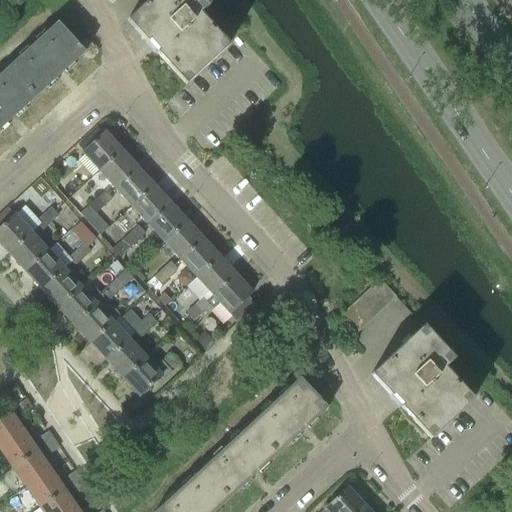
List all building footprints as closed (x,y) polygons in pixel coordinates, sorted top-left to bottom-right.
[(203,0),(149,0),(126,21),(147,43),(148,42),(158,52),(156,54),(185,86),(229,46),(200,15),(209,6),(203,0)] [(8,68),(36,98),(85,53),(57,23),(8,68)] [(8,68),(0,74),(0,130),(36,98),(8,68)] [(104,132),(81,153),(98,171),(121,151),(104,132)] [(121,151),(98,171),(115,189),(137,168),(121,151)] [(137,168),(115,189),(131,207),(153,186),(137,168)] [(153,186),(131,207),(147,225),(170,204),(153,186)] [(97,199),(104,206),(112,199),(105,192),(97,199)] [(104,206),(97,199),(89,207),(92,211),(95,214),(104,206)] [(170,204),(147,225),(164,243),(187,223),(170,204)] [(92,211),(89,207),(80,214),(84,218),(92,211)] [(43,216),(50,223),(57,216),(51,209),(43,216)] [(14,215),(0,227),(0,244),(8,253),(30,233),(14,215)] [(50,223),(43,216),(34,224),(41,231),(50,223)] [(187,223),(164,243),(181,261),(203,240),(187,223)] [(130,234),(136,241),(144,235),(137,227),(130,234)] [(30,233),(8,253),(24,271),(47,251),(30,233)] [(136,241),(130,234),(121,242),(128,249),(136,241)] [(181,261),(174,267),(177,271),(187,268),(197,279),(219,258),(203,240),(181,261)] [(76,252),(82,259),(90,252),(83,245),(76,252)] [(47,251),(24,271),(41,289),(63,269),(47,251)] [(82,259),(76,252),(67,259),(74,267),(82,259)] [(219,258),(197,279),(213,297),(236,276),(219,258)] [(170,263),(162,270),(168,278),(177,271),(174,267),(170,263)] [(63,269),(41,289),(56,307),(79,286),(63,269)] [(162,270),(154,278),(161,285),(168,278),(162,270)] [(124,272),(116,280),(122,288),(131,280),(124,272)] [(213,297),(206,303),(209,306),(213,310),(220,304),(230,315),(237,323),(256,305),(249,297),(252,294),(236,276),(213,297)] [(116,280),(108,287),(115,294),(122,288),(116,280)] [(379,280),(370,288),(387,306),(396,298),(379,280)] [(79,286),(56,307),(73,325),(103,298),(107,302),(115,294),(108,287),(100,295),(96,290),(89,296),(80,287),(79,286)] [(370,288),(362,297),(378,314),(387,306),(370,288)] [(362,297),(353,305),(369,323),(378,314),(362,297)] [(103,298),(73,325),(89,343),(112,322),(119,315),(111,307),(107,302),(103,298)] [(202,299),(195,305),(201,313),(209,306),(206,303),(202,299)] [(195,305),(186,313),(193,321),(201,313),(195,305)] [(353,305),(344,313),(360,331),(369,323),(353,305)] [(351,339),(352,339),(360,331),(344,313),(335,321),(351,339)] [(112,322),(89,343),(106,360),(128,339),(135,334),(139,338),(148,330),(141,323),(132,331),(119,317),(120,316),(119,315),(112,322)] [(148,316),(141,323),(148,330),(155,323),(148,316)] [(423,327),(370,376),(390,398),(392,396),(402,406),(400,408),(430,440),(473,400),(444,369),(453,360),(423,327)] [(212,341),(204,332),(196,340),(204,349),(212,341)] [(128,339),(106,360),(122,378),(144,357),(128,339)] [(144,357),(122,378),(140,398),(162,377),(162,376),(168,370),(176,363),(170,355),(155,369),(144,357)] [(327,408),(300,378),(251,424),(279,453),(327,408)] [(21,415),(31,408),(26,400),(16,407),(21,415)] [(0,447),(24,432),(10,411),(0,417),(0,447)] [(251,424),(202,469),(230,499),(279,453),(251,424)] [(37,451),(24,432),(0,447),(0,451),(12,469),(37,451)] [(38,439),(43,447),(53,440),(48,432),(38,439)] [(59,448),(53,440),(43,447),(48,455),(59,448)] [(51,471),(37,451),(12,469),(26,488),(51,471)] [(215,511),(230,499),(202,469),(155,511),(215,511)] [(64,491),(51,471),(26,488),(39,508),(64,491)] [(65,479),(70,487),(80,480),(75,472),(65,479)] [(86,488),(80,480),(70,487),(76,494),(86,488)] [(358,511),(364,507),(347,488),(320,511),(358,511)] [(0,507),(0,511),(40,511),(24,490),(0,507)] [(39,508),(41,511),(75,511),(78,511),(64,491),(39,508)]
